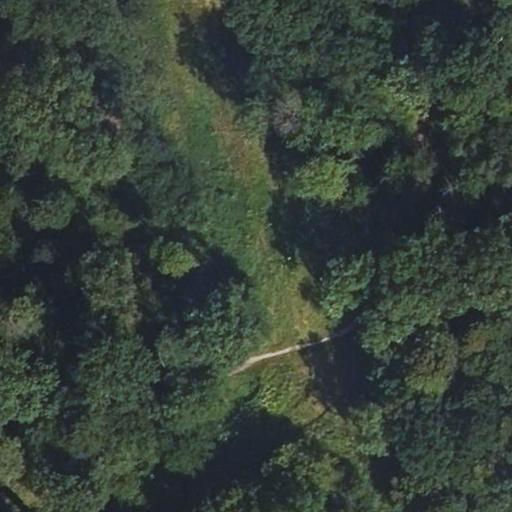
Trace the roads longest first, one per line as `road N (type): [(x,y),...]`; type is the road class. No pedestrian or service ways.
road 1 (track): [(339,400),(469,0)]
road 2 (track): [(161,511),(511,290)]
road 3 (track): [(0,358),(173,366),(310,347),(369,294)]
road 4 (track): [(310,347),(185,0)]
